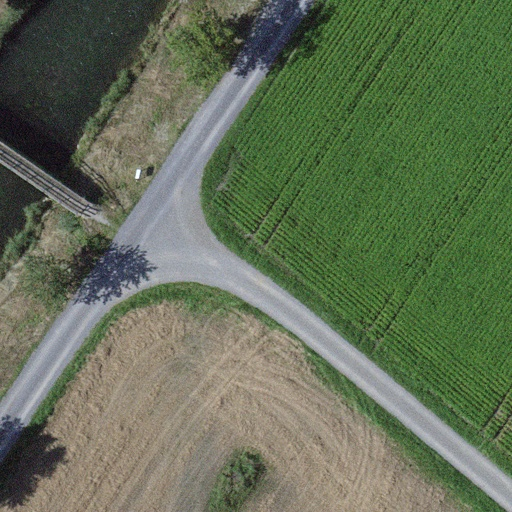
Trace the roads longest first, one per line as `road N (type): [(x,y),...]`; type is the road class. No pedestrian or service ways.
road 1 (track): [(299,0),(0,444)]
road 2 (track): [(511,498),(158,209)]
